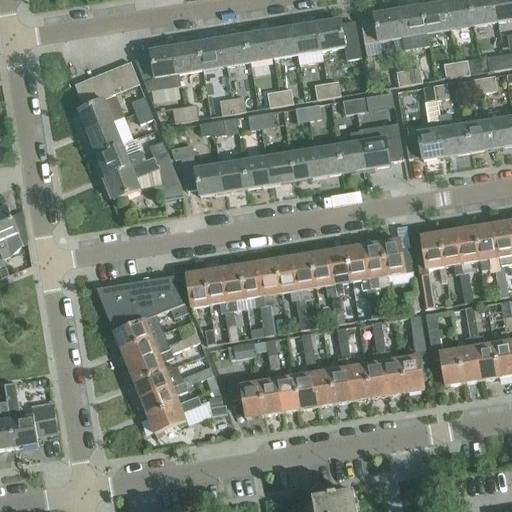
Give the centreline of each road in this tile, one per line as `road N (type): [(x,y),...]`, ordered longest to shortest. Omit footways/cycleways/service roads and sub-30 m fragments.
road 1 (residential): [(47,262),(511,188)]
road 2 (residential): [(81,493),(511,422)]
road 3 (residential): [(11,39),(256,0)]
road 4 (residential): [(81,493),(47,262)]
road 5 (residential): [(47,262),(11,39)]
